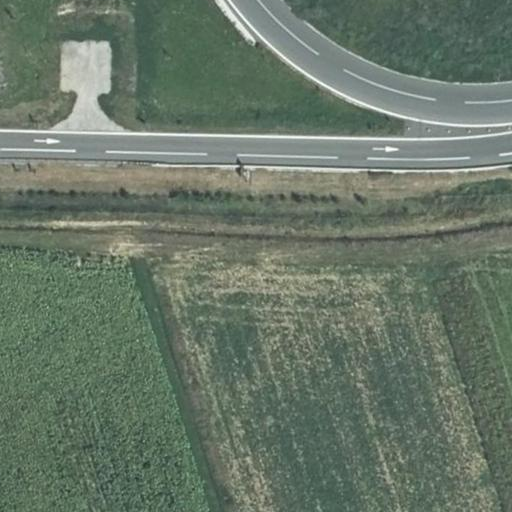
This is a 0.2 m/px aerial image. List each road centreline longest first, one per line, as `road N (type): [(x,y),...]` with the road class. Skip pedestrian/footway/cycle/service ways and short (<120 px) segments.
road 1 (motorway): [(0,141),(385,146),(511,135)]
road 2 (motorway): [(511,105),(465,109),(393,98),(322,67),(247,0)]
